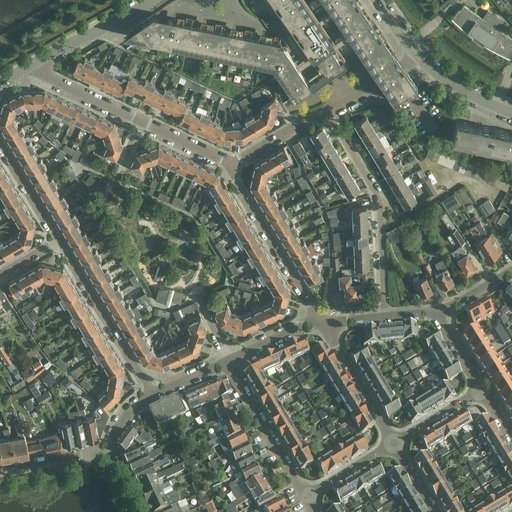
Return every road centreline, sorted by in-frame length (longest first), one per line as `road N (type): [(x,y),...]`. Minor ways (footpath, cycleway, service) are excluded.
road 1 (residential): [(385,318),(379,200),(328,110)]
road 2 (residential): [(228,164),(47,76),(37,61)]
road 3 (residential): [(55,239),(151,394)]
road 4 (residential): [(319,320),(228,164)]
road 5 (residential): [(303,497),(226,361)]
road 6 (residential): [(394,443),(319,320)]
road 7 (tertiary): [(37,61),(150,0)]
